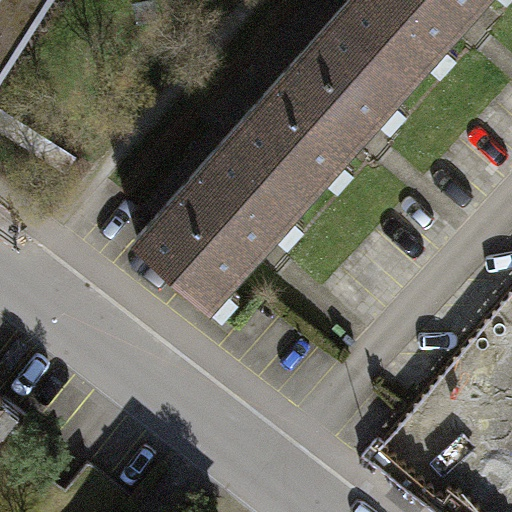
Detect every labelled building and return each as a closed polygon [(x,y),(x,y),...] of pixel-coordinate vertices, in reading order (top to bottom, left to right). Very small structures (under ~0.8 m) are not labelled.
[(0,0),(0,63),(40,0),(0,0)] [(344,0),(340,6),(410,67),(469,0),(344,0)] [(410,67),(340,6),(233,126),(303,187),(410,67)] [(303,187),(233,126),(137,235),(207,297),(303,187)] [(511,349),(432,450),(509,511),(511,507),(511,349)]
